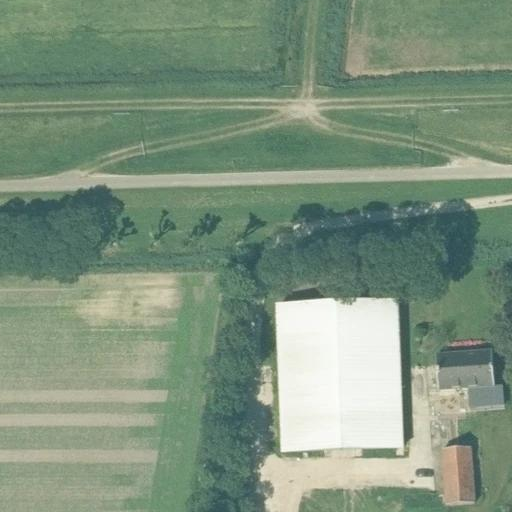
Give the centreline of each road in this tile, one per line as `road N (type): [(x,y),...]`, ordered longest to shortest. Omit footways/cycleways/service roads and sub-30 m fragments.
road 1 (unclassified): [(511,169),(0,184)]
road 2 (track): [(0,113),(511,100)]
road 3 (track): [(55,182),(299,103),(381,137),(510,169)]
